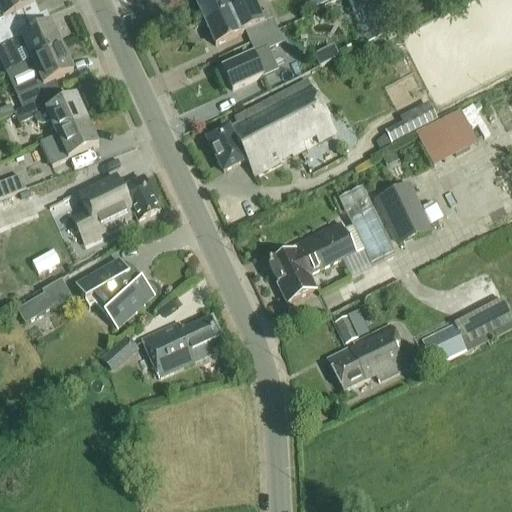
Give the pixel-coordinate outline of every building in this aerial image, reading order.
[(0,0),(0,36),(26,25),(21,14),(32,9),(31,8),(27,0),(0,0)] [(193,0),(204,24),(231,11),(226,0),(193,0)] [(323,0),(305,0),(310,11),(325,4),(323,0)] [(377,2),(376,0),(346,0),(353,14),(377,2)] [(386,0),(399,24),(445,0),(386,0)] [(243,36),(242,34),(271,20),(268,13),(259,17),(252,2),(231,11),(204,24),(216,48),(243,36)] [(246,34),(251,45),(278,33),(273,22),(246,34)] [(0,36),(0,63),(6,76),(32,64),(33,64),(60,52),(49,29),(50,29),(49,28),(31,36),(26,25),(0,36)] [(283,44),(278,33),(251,45),(256,56),(223,71),(233,93),(278,73),(268,51),(283,44)] [(60,52),(33,64),(43,87),(43,88),(20,99),(20,100),(11,104),(16,114),(58,95),(53,84),(72,75),(71,74),(70,74),(60,52)] [(318,145),(335,136),(307,83),(235,121),(237,126),(218,135),(215,135),(210,137),(209,140),(206,142),(217,160),(217,164),(220,169),(222,171),(225,174),(246,163),(254,178),(305,152),(303,147),(316,141),(318,145)] [(20,126),(34,120),(37,125),(43,128),(51,124),(58,138),(87,124),(77,101),(77,100),(64,106),(58,95),(16,114),(16,115),(15,115),(20,126)] [(430,108),(401,123),(408,137),(438,122),(430,108)] [(98,147),(87,124),(58,138),(41,145),(48,159),(53,169),(99,148),(98,147)] [(487,161),(499,179),(511,170),(511,157),(506,148),(487,161)] [(393,151),(380,157),(387,170),(399,164),(393,151)] [(0,204),(27,194),(21,179),(0,186),(0,204)] [(116,180),(78,198),(87,216),(73,222),(85,248),(101,241),(100,238),(135,221),(138,227),(160,217),(143,182),(122,193),(116,180)] [(400,248),(430,233),(408,189),(379,203),(400,248)] [(339,202),(371,268),(394,256),(362,191),(339,202)] [(0,304),(30,290),(0,226),(0,304)] [(287,307),(317,293),(310,279),(355,258),(341,228),(294,250),(295,253),(268,266),(287,307)] [(119,337),(156,302),(142,287),(134,278),(129,281),(120,266),(76,292),(86,309),(96,303),(110,318),(105,322),(119,337)] [(44,298),(18,313),(25,326),(51,311),(44,298)] [(345,346),(358,340),(348,319),(335,325),(345,346)] [(160,382),(226,351),(212,321),(184,334),(180,326),(142,343),(160,382)] [(454,327),(422,343),(437,372),(468,356),(454,327)] [(378,385),(410,370),(390,329),(353,348),(354,350),(327,363),(343,395),(375,379),(378,385)] [(139,355),(126,340),(100,362),(113,377),(139,355)]
